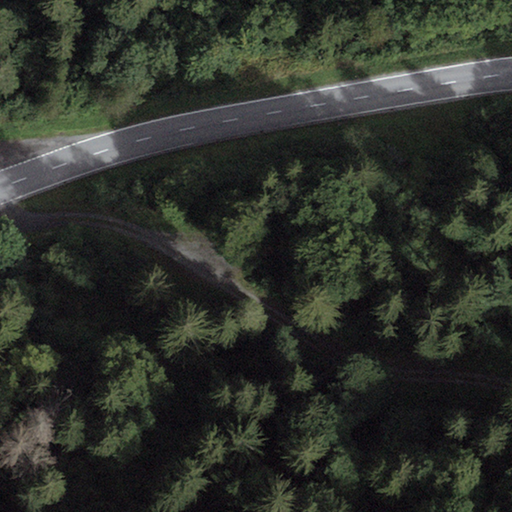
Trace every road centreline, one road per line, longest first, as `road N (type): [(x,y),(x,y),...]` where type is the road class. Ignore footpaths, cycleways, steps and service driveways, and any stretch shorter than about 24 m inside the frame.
road 1 (track): [(0,182),(142,234),(346,361),(511,391)]
road 2 (tertiary): [(0,189),(147,140),(511,80)]
